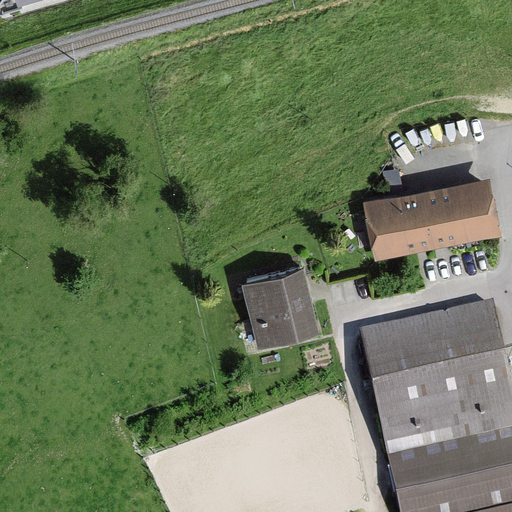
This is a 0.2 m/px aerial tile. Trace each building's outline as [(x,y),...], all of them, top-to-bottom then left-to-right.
[(373,204),(382,249),(492,227),(483,182),(373,204)] [(267,343),(316,332),(300,266),(246,278),(257,320),(262,319),(267,342),(266,342),(267,343)] [(511,391),(493,307),(360,336),(389,469),(511,443),(511,391)] [(511,443),(389,469),(398,511),(469,511),(511,502),(511,443)] [(511,511),(511,502),(469,511),(511,511)]
